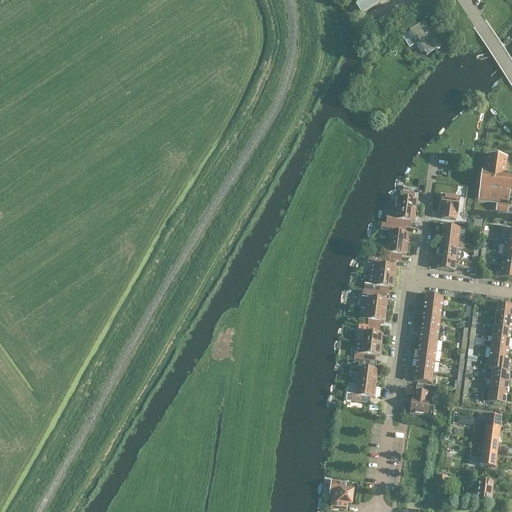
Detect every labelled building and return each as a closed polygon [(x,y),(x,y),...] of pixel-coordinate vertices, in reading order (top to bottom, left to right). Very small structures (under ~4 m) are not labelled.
[(353,0),(357,6),(356,7),(361,16),(379,4),(377,0),(353,0)] [(410,33),(402,38),(409,48),(417,44),(418,47),(420,46),(427,57),(435,52),(440,60),(449,54),(440,40),(438,41),(423,18),(413,25),(416,29),(410,33)] [(511,175),(505,174),(507,158),(488,155),(486,172),(482,171),(478,200),(509,204),(510,195),(511,195),(511,175)] [(396,209),(416,212),(418,201),(414,200),(415,194),(402,193),(401,199),(398,198),(396,209)] [(458,215),(460,198),(443,196),(441,213),(442,213),(441,220),(456,222),(457,215),(458,215)] [(497,205),(496,213),(507,214),(508,206),(497,205)] [(397,227),(406,228),(410,229),(411,223),(415,223),(416,212),(396,209),(395,220),(386,219),(386,225),(397,227)] [(405,234),(406,228),(397,227),(386,225),(382,225),(381,231),(388,233),(387,243),(407,245),(409,234),(405,234)] [(441,238),(464,241),(464,235),(465,230),(443,227),(441,238)] [(505,246),(511,246),(511,229),(502,228),(500,240),(505,241),(505,246)] [(440,249),(462,252),(464,241),(441,238),(440,249)] [(407,245),(387,243),(386,254),(390,255),(389,260),(393,261),(402,262),(402,256),(406,257),(407,245)] [(503,257),(511,257),(511,246),(505,246),(503,257)] [(462,252),(440,249),(438,259),(456,262),(461,262),(462,252)] [(511,257),(503,257),(498,256),(497,267),(502,267),(511,268),(511,257)] [(368,275),(394,279),(396,268),(392,267),(393,261),(389,260),(368,258),(368,264),(370,265),(368,275)] [(436,264),(435,269),(437,271),(454,273),(454,274),(461,275),(462,268),(455,267),(456,262),(438,259),(438,263),(436,264)] [(511,268),(502,267),(501,274),(496,273),(496,278),(500,279),(511,280),(511,268)] [(393,290),(394,279),(368,275),(367,286),(365,286),(364,292),(385,295),(389,295),(389,289),(393,290)] [(385,295),(364,292),(363,292),(362,298),(360,309),(366,309),(386,312),(387,301),(384,301),(385,295)] [(424,308),(442,310),(443,299),(426,297),(424,308)] [(495,317),(511,319),(511,307),(497,306),(492,306),(491,311),(496,311),(495,317)] [(440,321),(442,310),(424,308),(423,318),(440,321)] [(367,327),(380,329),(381,323),(385,323),(386,312),(366,309),(364,321),(368,321),(367,327)] [(487,321),(486,327),(493,328),(511,330),(511,329),(511,319),(495,317),(494,322),(487,321)] [(440,321),(423,318),(422,329),(439,331),(440,321)] [(380,335),(380,329),(367,327),(367,333),(363,332),(361,344),(381,346),(383,335),(380,335)] [(510,341),(511,330),(493,328),(492,338),(510,341)] [(439,331),(422,329),(420,340),(438,342),(439,331)] [(486,343),(485,348),(491,349),(509,351),(510,341),(492,338),(491,344),(486,343)] [(438,342),(420,340),(419,351),(436,353),(438,342)] [(381,346),(361,344),(355,343),(353,360),(376,363),(376,357),(380,357),(381,346)] [(509,351),(491,349),(489,360),(511,363),(511,362),(507,362),(509,351)] [(436,353),(419,351),(417,361),(435,364),(436,353)] [(489,360),(488,371),(492,371),(510,374),(511,363),(489,360)] [(435,364),(417,361),(416,372),(433,374),(435,364)] [(356,386),(376,388),(377,377),(378,371),(350,368),(350,375),(357,376),(356,386)] [(508,384),(510,374),(492,371),(490,382),(508,384)] [(433,374),(416,372),(414,383),(432,386),(433,374)] [(508,384),(490,382),(490,388),(485,387),(485,392),(507,395),(508,384)] [(374,400),(376,388),(356,386),(354,396),(347,395),(346,402),(370,405),(371,399),(374,400)] [(429,400),(430,394),(415,392),(414,399),(412,398),(410,415),(428,418),(430,400),(429,400)] [(507,395),(485,392),(483,403),(505,406),(507,395)] [(457,417),(456,424),(473,427),(474,419),(457,417)] [(475,423),(474,428),(501,431),(502,419),(487,417),(486,425),(475,423)] [(501,431),(474,428),(474,433),(485,435),(484,442),(499,444),(501,431)] [(499,444),(484,442),(483,450),(471,448),(471,454),(498,457),(499,444)] [(496,470),(498,457),(471,454),(470,459),(482,460),(481,468),(496,470)] [(439,476),(437,495),(444,496),(446,477),(439,476)] [(347,484),(331,482),(330,495),(332,496),(330,510),(347,511),(348,505),(352,506),(354,491),(346,490),(347,484)] [(492,503),(494,483),(479,482),(477,494),(472,493),(471,500),(476,501),(492,503)]
